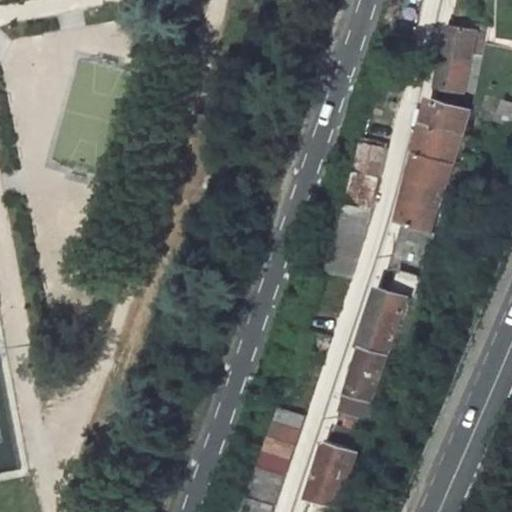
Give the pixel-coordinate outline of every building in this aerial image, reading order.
[(397,4),(391,31),(390,32),(404,34),(410,7),(397,4)] [(449,16),(435,85),(475,95),(489,26),(449,16)] [(488,113),(504,120),(511,103),(496,96),(488,113)] [(464,137),(471,112),(432,98),(426,123),(464,137)] [(433,234),(464,137),(426,123),(401,225),(433,234)] [(364,137),(348,203),(348,204),(373,211),(388,143),(364,137)] [(373,211),(348,204),(346,212),(345,213),(370,220),(373,211)] [(351,278),(370,220),(345,213),(327,270),(351,278)] [(380,289),(360,345),(366,347),(391,356),(410,299),(414,300),(421,277),(420,277),(407,275),(400,295),(380,289)] [(369,420),(391,356),(366,347),(351,391),(346,389),(339,410),(355,415),(366,419),(369,420)] [(272,511),(305,415),(282,407),(247,511),(272,511)] [(360,436),(366,419),(355,415),(349,432),(360,436)] [(360,436),(349,432),(333,426),(328,441),(355,451),(360,436)] [(328,441),(309,497),(309,498),(304,511),(330,511),(332,506),(336,507),(355,451),(328,441)]
